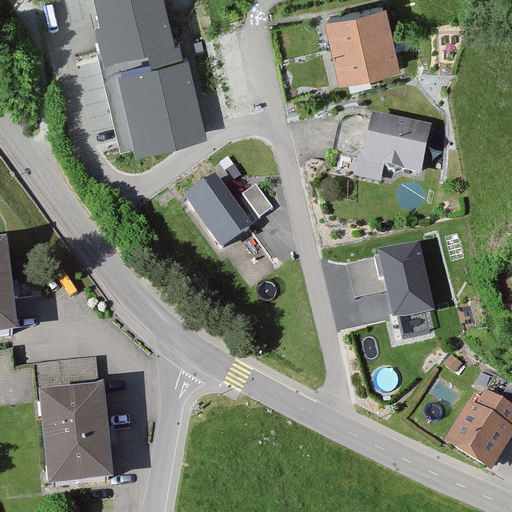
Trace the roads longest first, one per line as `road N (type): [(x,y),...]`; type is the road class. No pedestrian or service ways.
road 1 (residential): [(262,32),(333,359),(331,425)]
road 2 (unclassified): [(190,346),(112,271),(0,120)]
road 3 (unclassified): [(511,508),(331,425)]
road 4 (residential): [(190,346),(153,511)]
road 5 (unclassified): [(331,425),(190,346)]
